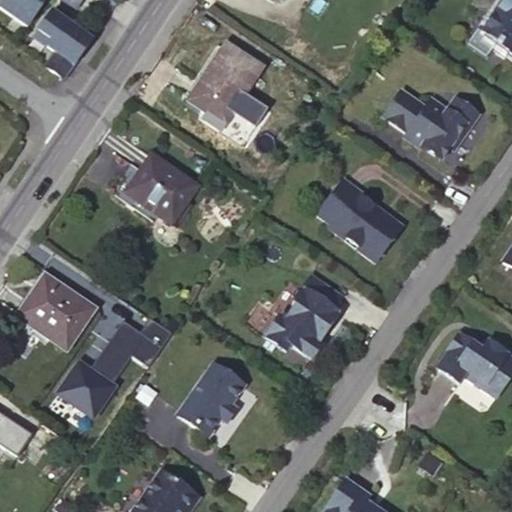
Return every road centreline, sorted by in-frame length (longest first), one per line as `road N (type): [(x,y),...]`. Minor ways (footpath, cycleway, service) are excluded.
road 1 (residential): [(261,511),(511,153)]
road 2 (secondary): [(79,122),(162,0)]
road 3 (secondary): [(0,240),(79,122)]
